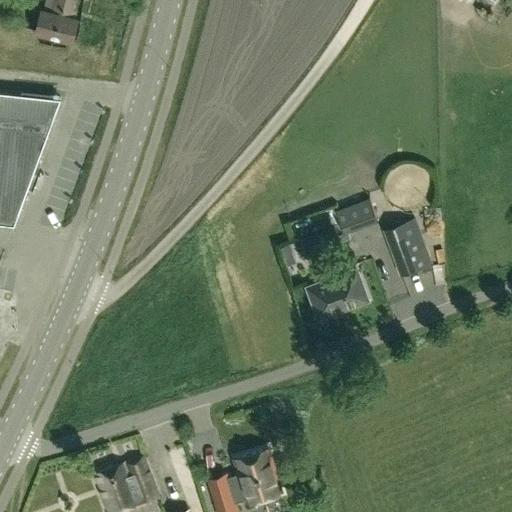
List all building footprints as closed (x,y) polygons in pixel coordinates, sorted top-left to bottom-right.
[(77,1),(77,0),(54,0),(51,11),(42,9),(36,32),(71,41),(77,18),(71,17),(76,0),(77,1)] [(0,221),(15,223),(28,188),(34,191),(41,173),(34,171),(61,97),(0,90),(0,221)] [(414,217),(384,229),(402,278),(432,267),(414,217)] [(294,262),(288,244),(279,247),(286,265),(294,262)] [(356,268),(307,286),(318,317),(367,299),(356,268)] [(218,511),(235,511),(237,511),(235,502),(246,498),(247,501),(281,491),(268,447),(234,458),(238,472),(227,476),(226,473),(208,478),(218,511)] [(94,474),(108,511),(115,511),(159,497),(143,456),(94,474)]
